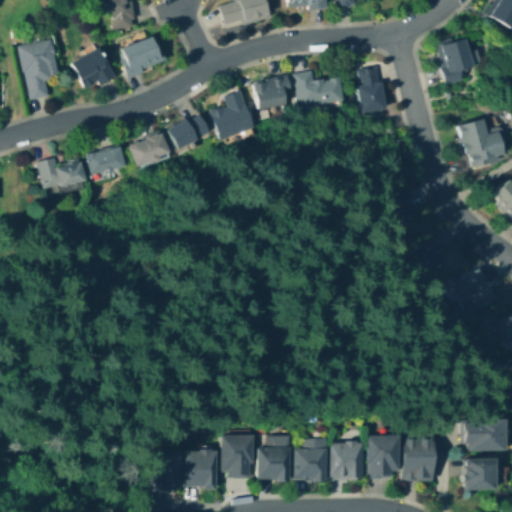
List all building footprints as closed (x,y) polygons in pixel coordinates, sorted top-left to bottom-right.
[(126,0),(132,19),(113,25),(109,9),(95,13),(91,0),(126,0)] [(260,0),(263,12),(241,19),(241,18),(224,23),(218,3),(228,0),(260,0)] [(511,0),(511,16),(507,25),(484,12),(490,0),(511,0)] [(147,37),(153,49),(159,47),(165,59),(132,75),(121,53),(123,52),(122,49),(147,37)] [(458,80),(446,83),(437,46),(462,40),(468,67),(456,70),(458,80)] [(43,95),(29,98),(18,47),(46,41),(54,73),(39,77),(43,95)] [(94,50),(102,68),(107,66),(111,75),(83,88),(71,61),(94,50)] [(382,105),(362,110),(356,81),(360,80),(358,72),(374,68),(382,105)] [(282,110),(256,115),(250,81),(284,75),(287,91),(279,93),(282,110)] [(312,75),(313,82),(335,78),(339,104),(298,111),(292,78),(312,75)] [(249,126),(221,138),(210,112),(225,106),(221,96),(235,90),(249,126)] [(195,116),(204,132),(176,148),(166,130),(183,121),(187,129),(190,127),(187,120),(195,116)] [(478,120),(483,134),(493,131),(501,155),(469,165),(468,151),(464,152),(457,125),(478,120)] [(165,151),(137,167),(126,148),(154,132),(165,151)] [(119,165),(89,173),(84,155),(114,147),(119,165)] [(48,158),(50,164),(74,158),(80,179),(43,189),(36,161),(48,158)] [(511,190),(511,215),(493,194),(506,183),(511,190)] [(415,219),(381,230),(372,204),(406,192),(415,219)] [(442,260),(425,273),(410,251),(432,235),(441,247),(436,251),(442,260)] [(493,299),(470,313),(453,284),(476,271),(493,299)] [(511,345),(500,348),(493,322),(511,317),(511,345)] [(511,363),(511,393),(502,393),(502,363),(511,363)] [(498,424),(498,450),(462,450),(462,424),(498,424)] [(282,437),(282,480),(254,480),(255,447),(259,447),(259,437),(282,437)] [(427,437),(427,479),(400,479),(400,437),(427,437)] [(245,468),(245,475),(225,475),(225,468),(217,468),(218,439),(245,439),(245,468)] [(389,439),(389,467),(383,467),(383,472),(364,472),(364,467),(363,467),(363,439),(389,439)] [(319,441),(319,482),(291,482),(291,451),(297,451),(297,441),(319,441)] [(356,443),(356,478),(343,478),(343,473),(327,473),(327,450),(338,450),(338,443),(356,443)] [(174,453),(173,490),(148,490),(148,453),(174,453)] [(209,453),(209,486),(184,486),(184,453),(209,453)] [(498,469),(498,487),(462,487),(462,463),(492,463),(492,469),(498,469)]
